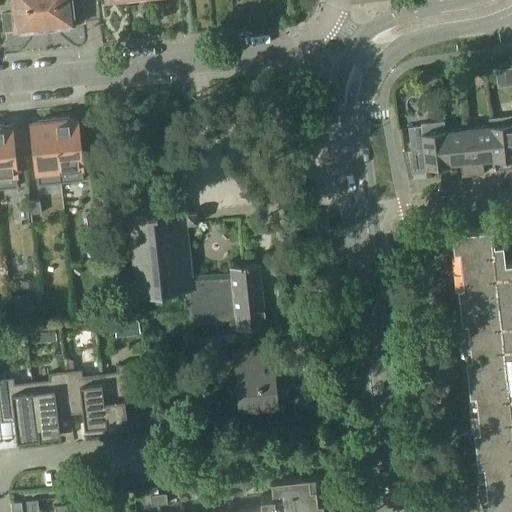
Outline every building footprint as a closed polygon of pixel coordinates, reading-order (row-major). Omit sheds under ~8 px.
[(13,0),(15,13),(4,14),(6,30),(17,29),(17,31),(46,28),(42,0),(13,0)] [(42,0),(46,28),(74,24),(74,22),(85,21),(83,5),(72,7),(71,0),(42,0)] [(506,69),(496,70),(498,88),(508,86),(506,69)] [(460,72),(460,73),(461,74),(461,82),(474,80),(473,73),(473,71),(460,72)] [(511,115),(493,118),(497,160),(511,157),(511,115)] [(54,117),(61,182),(84,180),(79,135),(78,135),(76,118),(70,119),(70,116),(54,117)] [(38,185),(61,182),(54,117),(38,119),(39,122),(33,123),(35,140),(34,140),(38,185)] [(493,160),(497,160),(493,118),(490,118),(490,126),(470,128),(476,174),(484,173),(483,160),(493,159),(493,160)] [(451,165),(451,163),(446,131),(445,119),(422,122),(422,125),(409,127),(411,152),(424,151),(426,167),(451,165)] [(0,123),(0,188),(18,187),(14,142),(12,142),(10,125),(5,126),(4,123),(0,123)] [(462,176),(476,174),(470,128),(446,131),(451,163),(461,162),(462,176)] [(33,214),(41,213),(40,200),(31,201),(33,214)] [(236,318),(237,328),(267,325),(260,262),(229,265),(230,272),(193,275),(188,224),(198,223),(197,211),(186,212),(185,204),(127,210),(136,294),(149,293),(150,300),(163,298),(162,292),(183,289),(187,323),(236,318)] [(494,245),(494,241),(493,228),(452,232),(454,251),(460,251),(464,287),(458,287),(462,323),(468,322),(472,358),(466,359),(470,395),(476,394),(480,430),(474,431),(478,467),(484,466),(488,502),(482,502),(482,511),(511,511),(511,261),(505,263),(503,244),(494,245)] [(11,320),(36,317),(33,295),(9,297),(11,320)] [(138,319),(126,320),(128,334),(140,333),(138,319)] [(44,331),(45,341),(57,340),(56,330),(44,331)] [(0,348),(11,347),(10,333),(0,334),(0,348)] [(260,371),(257,347),(231,350),(238,411),(278,408),(274,370),(260,371)] [(99,373),(106,430),(128,427),(125,407),(129,406),(139,405),(133,363),(116,365),(117,371),(99,373)] [(65,371),(70,413),(82,412),(83,415),(83,420),(85,432),(106,430),(99,373),(82,375),(81,369),(65,371)] [(32,381),(38,438),(60,436),(57,415),(70,413),(65,371),(48,373),(49,379),(32,381)] [(14,383),(13,377),(0,378),(0,411),(1,422),(11,420),(14,420),(17,441),(38,438),(32,381),(14,383)] [(156,458),(144,459),(145,475),(158,474),(156,458)] [(310,486),(308,474),(271,478),(272,493),(260,495),(261,507),(256,507),(256,511),(38,511),(37,500),(26,501),(26,511),(323,511),(322,499),(317,500),(315,485),(310,486)] [(231,495),(246,493),(244,478),(230,480),(231,495)] [(214,487),(206,488),(208,499),(215,498),(214,487)] [(208,499),(206,488),(198,489),(200,500),(208,499)] [(152,505),(160,504),(159,493),(151,494),(152,505)] [(159,493),(160,504),(168,503),(167,493),(159,493)] [(110,499),(112,510),(120,509),(118,498),(110,499)] [(104,511),(112,510),(110,499),(103,500),(104,511)] [(11,511),(21,511),(21,502),(10,503),(11,511)]
